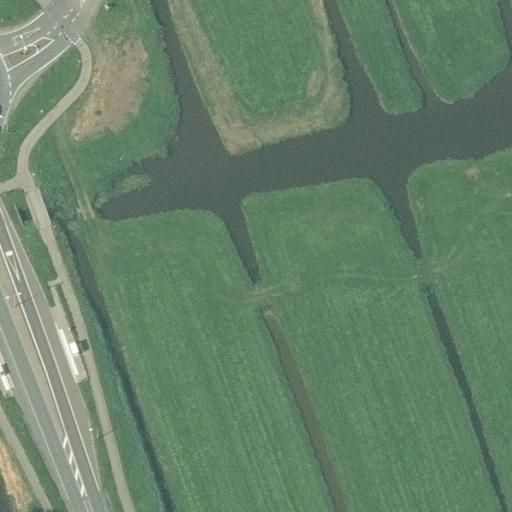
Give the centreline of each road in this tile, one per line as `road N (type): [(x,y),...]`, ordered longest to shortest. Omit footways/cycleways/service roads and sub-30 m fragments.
road 1 (primary): [(84,497),(72,434),(0,229)]
road 2 (primary): [(0,309),(52,441),(84,497)]
